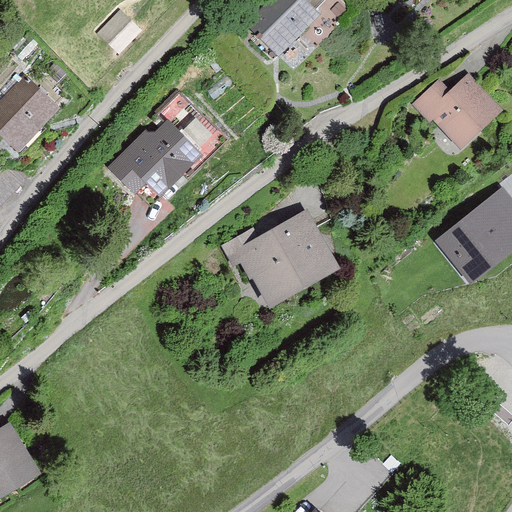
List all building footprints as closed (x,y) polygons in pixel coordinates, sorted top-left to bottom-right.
[(318,18),(311,11),(322,0),(271,0),(244,27),(276,59),(318,18)] [(123,9),(98,33),(119,55),(144,32),(123,9)] [(500,113),(467,78),(450,93),(440,82),(410,110),(429,130),(434,125),(459,152),(500,113)] [(56,112),(21,81),(0,105),(0,139),(18,156),(56,112)] [(201,160),(164,126),(152,139),(145,132),(107,171),(134,197),(144,186),(161,202),(201,160)] [(511,199),(502,187),(439,236),(471,276),(511,243),(511,199)] [(339,272),(307,214),(264,238),(259,229),(222,250),(232,269),(242,264),(269,311),(339,272)] [(0,500),(38,479),(9,426),(0,431),(0,500)]
